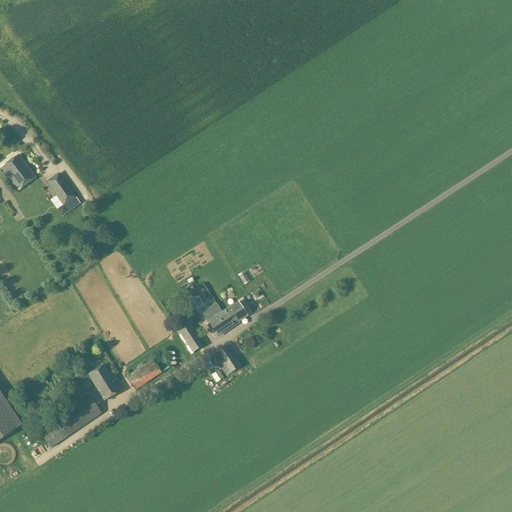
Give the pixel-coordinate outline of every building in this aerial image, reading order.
[(36,178),(19,155),(1,168),(18,191),(36,178)] [(47,182),(64,206),(76,198),(59,173),(47,182)] [(220,309),(206,318),(217,336),(247,316),(238,302),(222,313),(220,309)] [(192,336),(197,344),(201,351),(210,345),(201,331),(192,336)] [(213,355),(227,376),(242,366),(236,358),(235,359),(226,346),(213,355)] [(135,390),(172,367),(162,353),(126,376),(135,390)] [(121,391),(104,365),(88,375),(105,401),(121,391)] [(217,383),(224,377),(219,370),(211,375),(217,383)] [(0,440),(23,426),(0,391),(0,440)] [(39,431),(51,448),(102,414),(90,396),(39,431)]
